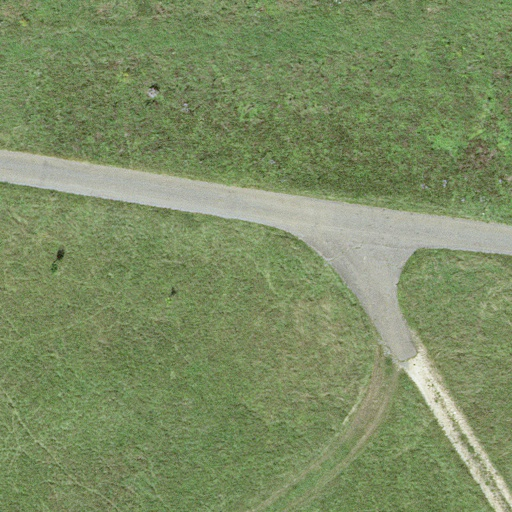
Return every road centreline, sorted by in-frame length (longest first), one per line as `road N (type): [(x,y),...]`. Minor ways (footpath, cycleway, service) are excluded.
road 1 (track): [(0,165),(316,216)]
road 2 (track): [(398,330),(511,501)]
road 3 (track): [(316,216),(511,241)]
road 4 (track): [(316,216),(398,330)]
